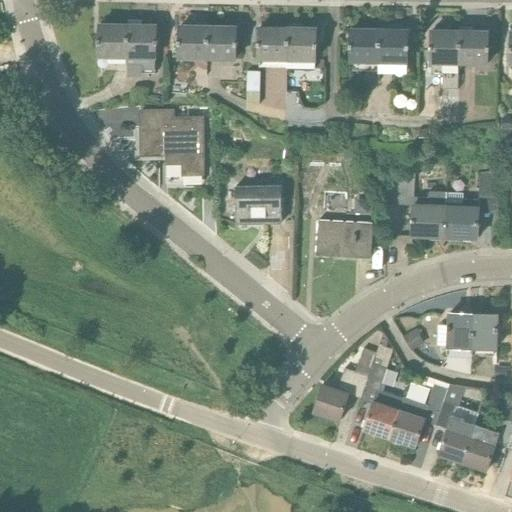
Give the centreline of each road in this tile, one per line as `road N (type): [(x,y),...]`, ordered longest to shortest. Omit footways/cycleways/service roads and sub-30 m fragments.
road 1 (residential): [(320,352),(111,175),(83,142),(46,90),(23,0)]
road 2 (unclassified): [(256,436),(0,340)]
road 3 (residential): [(493,511),(256,436)]
road 4 (residential): [(320,352),(418,282),(460,269),(511,269)]
